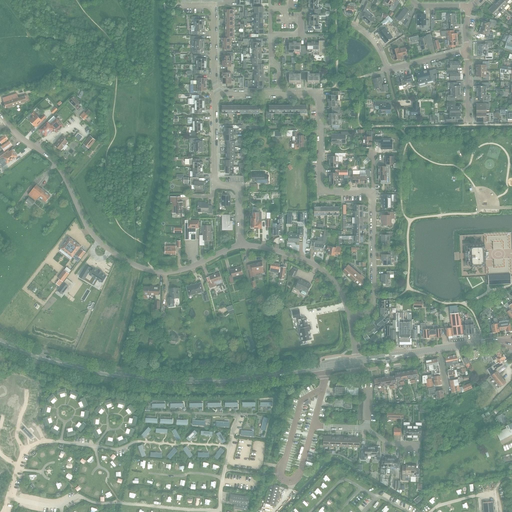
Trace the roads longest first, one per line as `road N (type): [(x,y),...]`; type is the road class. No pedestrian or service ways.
road 1 (secondary): [(322,366),(243,378),(152,378),(80,367),(0,341)]
road 2 (unclassified): [(239,244),(178,270),(134,264),(94,237),(53,160),(0,114)]
road 3 (unknown): [(134,264),(130,165),(139,82),(115,0)]
road 4 (residential): [(278,92),(319,98),(321,190),(369,192)]
road 5 (residential): [(239,244),(238,187),(214,176),(218,94)]
road 6 (unclassified): [(349,318),(323,270),(239,244)]
road 7 (unclassified): [(349,318),(373,306),(369,192)]
